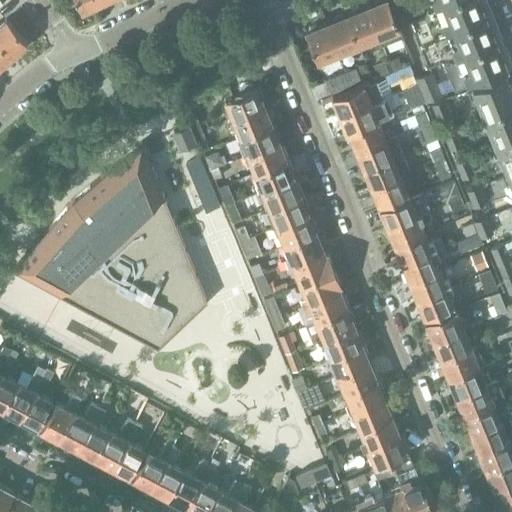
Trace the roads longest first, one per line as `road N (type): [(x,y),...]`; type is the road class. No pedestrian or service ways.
road 1 (residential): [(459,511),(262,0)]
road 2 (residential): [(113,511),(0,455)]
road 3 (residential): [(70,49),(186,0)]
